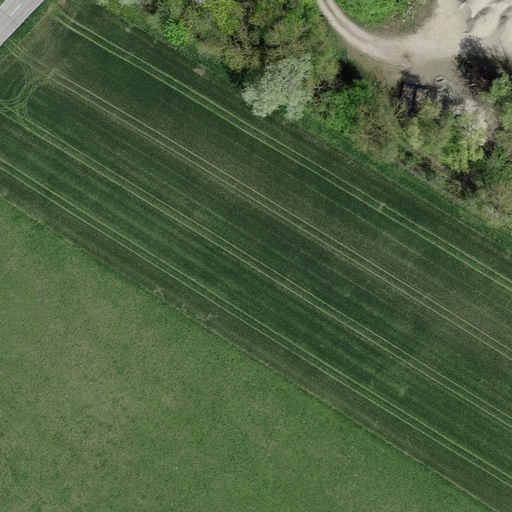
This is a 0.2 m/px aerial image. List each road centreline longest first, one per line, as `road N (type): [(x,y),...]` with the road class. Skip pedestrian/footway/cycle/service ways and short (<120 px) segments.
road 1 (track): [(368,42),(402,128),(458,179),(511,193)]
road 2 (track): [(324,0),(353,33),(389,49),(511,35)]
